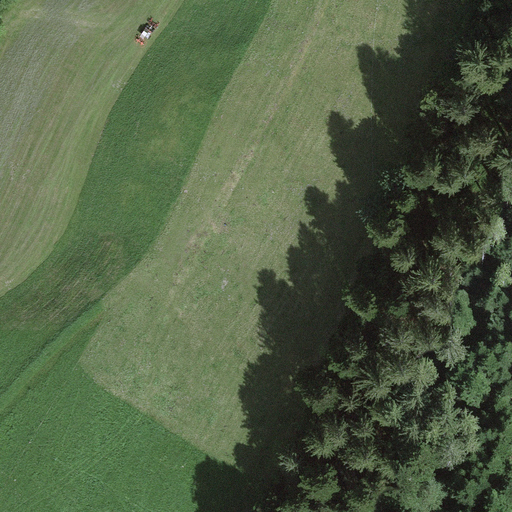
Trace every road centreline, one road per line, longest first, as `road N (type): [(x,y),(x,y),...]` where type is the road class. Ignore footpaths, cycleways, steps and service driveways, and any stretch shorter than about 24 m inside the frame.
road 1 (track): [(217,188),(320,0)]
road 2 (track): [(8,24),(42,14),(116,21),(156,0)]
